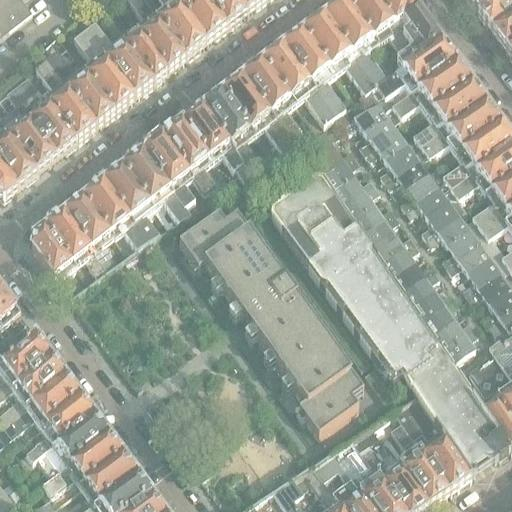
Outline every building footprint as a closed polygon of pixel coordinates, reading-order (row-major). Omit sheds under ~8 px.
[(0,0),(0,44),(32,20),(16,0),(0,0)] [(187,66),(155,23),(137,0),(135,0),(126,7),(144,31),(136,37),(169,80),(187,66)] [(208,50),(170,0),(153,0),(165,16),(155,23),(187,66),(208,50)] [(228,35),(202,0),(170,0),(208,50),(214,46),(228,35)] [(249,20),(233,0),(202,0),(228,35),(249,20)] [(269,5),(264,0),(233,0),(249,20),(269,5)] [(394,34),(369,0),(358,0),(347,9),(374,48),(394,34)] [(416,15),(405,0),(369,0),(394,34),(418,17),(416,15)] [(496,0),(464,0),(475,15),(496,0)] [(490,37),(511,21),(511,0),(496,0),(475,15),(490,37)] [(379,55),(374,48),(347,9),(326,23),(353,62),(359,58),(363,64),(358,68),(375,94),(386,86),(369,63),(379,55)] [(418,17),(394,34),(374,48),(379,55),(389,48),(402,66),(396,70),(401,76),(441,49),(418,17)] [(155,91),(122,48),(113,55),(95,31),(91,34),(79,20),(73,26),(84,39),(135,106),(153,92),(153,93),(155,91)] [(511,54),(511,21),(490,37),(506,59),(511,54)] [(348,66),(353,62),(326,23),(303,39),(336,85),(346,77),(363,101),(375,94),(358,68),(353,72),(348,66)] [(169,80),(136,37),(122,48),(155,91),(167,81),(168,82),(169,80)] [(135,106),(84,39),(73,47),(92,71),(83,78),(86,81),(111,115),(116,121),(135,106)] [(327,91),(336,85),(303,39),(303,40),(283,54),(281,55),(301,81),(334,125),(340,133),(349,128),(342,120),(345,118),(327,91)] [(411,102),(442,81),(457,71),(441,49),(401,76),(386,86),(375,94),(363,101),(360,104),(369,117),(378,112),(404,93),(411,102)] [(334,125),(301,81),(281,55),(262,70),(296,115),(305,108),(323,133),(334,125)] [(111,115),(86,81),(83,78),(75,84),(56,60),(47,67),(98,134),(116,121),(111,115)] [(98,134),(47,67),(43,71),(38,65),(24,76),(36,93),(43,87),(53,101),(45,107),(78,149),(98,134)] [(296,115),(262,70),(242,85),(294,155),(305,147),(287,121),(296,115)] [(426,123),(471,92),(471,91),(464,81),(457,71),(442,81),(411,102),(385,121),(389,128),(393,132),(419,113),(426,123)] [(294,155),(242,85),(223,100),(255,145),(265,138),(283,163),(294,155)] [(421,157),(485,112),(471,92),(426,123),(433,132),(413,147),(415,150),(409,154),(410,156),(415,162),(421,157)] [(255,145),(223,100),(203,115),(253,185),(263,178),(264,179),(275,171),(269,163),(266,165),(262,173),(246,152),(255,145)] [(39,180),(78,150),(78,149),(45,107),(5,137),(3,135),(0,137),(0,170),(19,196),(39,180)] [(389,128),(385,121),(378,112),(369,117),(349,128),(340,133),(341,134),(343,133),(348,139),(358,133),(364,142),(389,128)] [(448,154),(455,163),(500,132),(485,112),(421,157),(429,168),(448,154)] [(253,185),(203,115),(183,130),(213,172),(223,165),(233,179),(235,178),(244,191),(253,185)] [(365,163),(400,142),(393,132),(389,128),(364,142),(369,148),(359,154),(365,163)] [(213,172),(183,130),(161,147),(193,188),(203,201),(215,193),(204,179),(213,172)] [(444,201),(511,153),(511,147),(501,132),(500,132),(455,163),(462,173),(444,186),(437,176),(429,182),(430,183),(441,197),(444,201)] [(335,158),(329,150),(339,144),(335,137),(299,156),(310,172),(335,158)] [(410,156),(409,154),(400,142),(365,163),(369,168),(379,162),(386,171),(410,156)] [(193,188),(161,147),(142,162),(184,216),(195,208),(185,194),(193,188)] [(485,204),(511,184),(511,153),(444,201),(451,211),(459,223),(466,218),(459,209),(478,195),(485,204)] [(385,190),(420,169),(415,162),(410,156),(386,171),(390,177),(379,183),(385,190)] [(320,187),(355,166),(350,159),(340,165),(335,158),(310,172),(318,185),(320,187)] [(184,216),(142,162),(124,175),(155,218),(164,211),(179,230),(191,224),(184,216)] [(355,187),(349,178),(360,172),(355,166),(320,187),(330,201),(355,187)] [(430,183),(429,182),(420,169),(385,190),(389,196),(400,190),(405,197),(430,183)] [(19,196),(0,170),(0,207),(4,208),(19,196)] [(155,218),(124,175),(105,190),(111,199),(147,250),(159,242),(145,225),(155,218)] [(405,218),(441,197),(430,183),(405,197),(410,205),(400,211),(405,218)] [(473,243),(511,215),(511,184),(485,204),(491,212),(465,232),(471,239),(473,243)] [(451,374),(441,360),(431,345),(421,331),(410,316),(401,303),(391,288),(381,274),(370,259),(361,245),(351,231),(341,217),(330,201),(320,187),(318,185),(267,221),(382,381),(392,394),(402,387),(416,407),(468,480),(495,462),(499,468),(511,459),(480,413),(479,414),(451,374)] [(341,217),(376,196),(370,187),(359,193),(355,187),(330,201),(341,217)] [(147,250),(111,199),(105,190),(84,206),(111,242),(114,247),(115,248),(124,241),(137,257),(147,250)] [(246,200),(241,193),(233,198),(232,199),(237,207),(246,200)] [(276,194),(270,198),(280,211),(285,207),(276,194)] [(375,216),(369,207),(379,201),(376,196),(341,217),(351,231),(375,216)] [(451,211),(444,201),(441,197),(405,218),(410,225),(420,219),(426,227),(451,211)] [(251,207),(246,200),(237,207),(242,213),(251,207)] [(111,242),(84,206),(66,220),(104,270),(109,277),(118,271),(112,264),(105,254),(114,247),(111,242)] [(256,214),(251,207),(242,213),(247,220),(256,214)] [(461,225),(459,223),(451,211),(426,227),(431,233),(421,240),(427,248),(461,225)] [(261,221),(256,214),(247,220),(252,227),(261,221)] [(361,245),(395,223),(390,215),(379,222),(375,216),(351,231),(361,245)] [(511,242),(511,215),(473,243),(481,253),(489,263),(499,256),(492,246),(507,236),(511,242)] [(104,270),(66,220),(46,235),(62,257),(76,277),(85,270),(96,284),(98,286),(109,277),(104,270)] [(266,228),(261,221),(252,227),(257,234),(266,228)] [(361,245),(370,259),(395,243),(389,235),(399,229),(395,223),(361,245)] [(236,225),(225,233),(218,224),(178,253),(197,280),(204,275),(246,333),(304,414),(297,419),(317,446),(357,417),(351,408),(362,400),(236,225)] [(471,239),(465,232),(461,225),(427,248),(431,253),(441,247),(447,256),(471,239)] [(262,241),(271,234),(266,228),(257,234),(262,241)] [(267,248),(276,241),(271,234),(262,241),(267,248)] [(62,257),(46,235),(33,245),(31,257),(42,271),(62,257)] [(447,276),(481,253),(473,243),(471,239),(447,256),(452,262),(442,269),(447,276)] [(272,254),(281,248),(276,241),(267,248),(272,254)] [(381,274),(415,252),(410,244),(399,250),(395,243),(370,259),(381,274)] [(277,261),(285,255),(281,248),(272,254),(277,261)] [(414,272),(409,264),(419,257),(415,252),(381,274),(391,288),(414,272)] [(492,267),(489,263),(481,253),(447,276),(451,282),(461,276),(467,284),(492,267)] [(281,268),(290,262),(285,255),(277,261),(281,268)] [(511,260),(506,265),(499,256),(489,263),(492,267),(502,281),(504,283),(511,277),(511,260)] [(69,283),(76,277),(62,257),(42,271),(64,301),(75,292),(69,283)] [(295,269),(290,262),(281,268),(286,275),(295,269)] [(468,305),(502,281),(492,267),(467,284),(472,290),(462,297),(468,305)] [(300,275),(295,269),(286,275),(291,282),(300,275)] [(401,303),(435,280),(429,272),(419,279),(414,272),(391,288),(401,303)] [(305,282),(300,275),(291,282),(296,289),(305,282)] [(434,300),(429,292),(439,286),(435,280),(401,303),(410,316),(434,300)] [(488,312),(511,295),(511,294),(511,293),(504,283),(502,281),(468,305),(472,311),(482,304),(488,312)] [(310,289),(305,282),(296,289),(301,295),(310,289)] [(315,296),(310,289),(301,295),(306,302),(315,296)] [(21,323),(0,294),(0,338),(1,339),(21,323)] [(488,333),(511,316),(511,295),(488,312),(493,319),(483,326),(488,333)] [(320,303),(315,296),(306,302),(311,309),(320,303)] [(421,331),(455,308),(449,301),(439,307),(434,300),(410,316),(421,331)] [(316,316),(325,310),(320,303),(311,309),(316,316)] [(454,328),(449,321),(459,314),(455,308),(421,331),(431,345),(454,328)] [(330,316),(325,310),(316,316),(321,323),(330,316)] [(335,323),(330,316),(321,323),(326,330),(335,323)] [(511,341),(511,340),(511,338),(511,316),(488,333),(492,339),(497,351),(488,359),(511,392),(511,341)] [(37,345),(21,323),(1,339),(14,357),(16,361),(37,345)] [(340,330),(335,323),(326,330),(331,337),(340,330)] [(441,360),(475,337),(469,329),(459,336),(454,328),(431,345),(441,360)] [(336,343),(344,337),(340,330),(331,337),(336,343)] [(349,344),(344,337),(336,343),(340,350),(349,344)] [(469,350),(479,343),(475,337),(441,360),(451,374),(475,358),(469,350)] [(354,351),(349,344),(340,350),(345,357),(354,351)] [(13,399),(54,368),(37,345),(16,361),(14,357),(5,364),(8,369),(0,375),(0,382),(4,387),(0,390),(0,408),(12,398),(13,399)] [(350,364),(359,357),(354,351),(345,357),(350,364)] [(364,364),(359,357),(350,364),(355,371),(364,364)] [(511,392),(488,359),(480,372),(468,380),(488,408),(483,411),(480,413),(511,459),(511,458),(511,392)] [(369,371),(364,364),(355,371),(360,377),(368,372),(369,371)] [(0,430),(4,435),(69,388),(54,368),(13,399),(18,406),(0,421),(0,430)] [(399,413),(372,376),(371,377),(364,382),(390,420),(399,413)] [(40,436),(81,405),(69,388),(4,435),(11,446),(33,427),(40,436)] [(53,454),(94,423),(81,405),(40,436),(53,454)] [(468,480),(416,407),(404,416),(410,424),(407,426),(401,417),(394,422),(450,501),(472,485),(468,480)] [(433,511),(450,501),(394,422),(388,426),(394,434),(390,437),(410,464),(399,472),(428,511),(433,511)] [(49,488),(109,444),(94,423),(53,454),(50,456),(52,459),(37,471),(49,488)] [(428,511),(399,472),(389,478),(369,452),(379,445),(373,437),(353,451),(358,459),(370,473),(398,511),(428,511)] [(79,496),(124,463),(109,444),(49,488),(41,494),(49,505),(73,488),(79,496)] [(94,511),(137,481),(124,463),(79,496),(85,504),(77,510),(71,502),(57,511),(54,511),(50,506),(40,511),(94,511)] [(215,478),(206,464),(193,472),(192,473),(201,487),(203,486),(215,478)] [(339,511),(368,511),(351,487),(334,464),(314,477),(323,490),(337,479),(346,491),(339,496),(333,495),(329,498),(339,511)] [(398,511),(370,473),(351,487),(368,511),(398,511)] [(339,511),(329,498),(323,490),(314,477),(303,484),(324,511),(339,511)] [(137,511),(152,502),(137,481),(94,511),(137,511)] [(0,507),(15,495),(11,489),(2,495),(0,492),(0,507)] [(309,511),(293,491),(273,505),(278,511),(309,511)] [(0,511),(14,511),(12,509),(22,502),(17,494),(15,495),(0,507),(0,511)] [(159,511),(152,502),(137,511),(159,511)]
